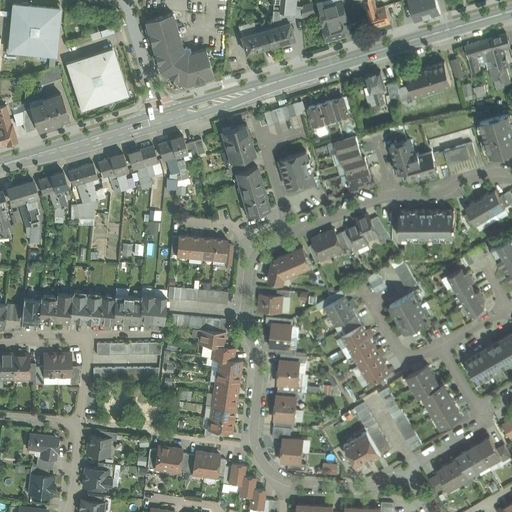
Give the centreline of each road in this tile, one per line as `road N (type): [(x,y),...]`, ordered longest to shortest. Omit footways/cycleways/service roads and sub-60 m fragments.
road 1 (primary): [(161,120),(511,13)]
road 2 (residential): [(284,479),(252,445),(260,360),(243,322),(252,251)]
road 3 (residential): [(290,230),(368,196),(420,196),(511,175)]
road 4 (primary): [(0,166),(161,120)]
road 5 (residential): [(290,230),(265,145),(302,134)]
road 6 (residential): [(407,469),(364,487),(284,479)]
road 7 (residential): [(124,0),(161,120)]
road 8 (residential): [(439,346),(507,309),(485,269)]
